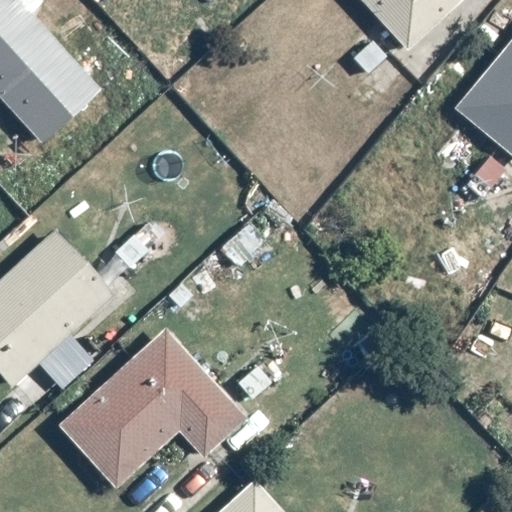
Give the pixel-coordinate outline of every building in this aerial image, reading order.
[(98,87),(18,0),(0,0),(0,97),(39,140),(98,87)] [(362,0),(379,18),(403,46),(453,0),(362,0)] [(492,137),(511,154),(511,27),(450,101),(492,137)] [(272,250),(248,223),(220,247),(245,275),(272,250)] [(110,292),(50,226),(0,271),(0,377),(7,386),(110,292)] [(243,418),(163,327),(56,422),(113,486),(178,428),(202,455),(243,418)] [(282,511),(251,477),(212,511),(282,511)]
